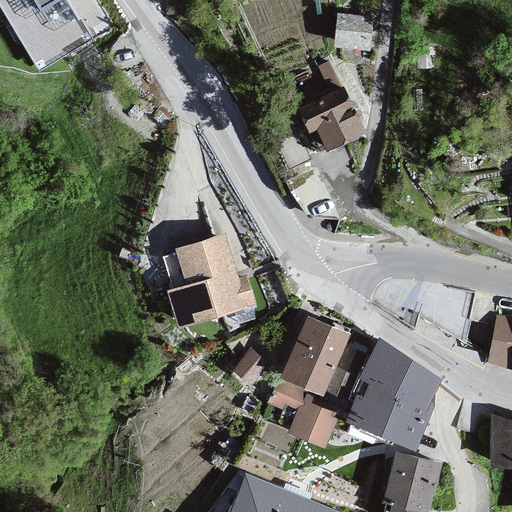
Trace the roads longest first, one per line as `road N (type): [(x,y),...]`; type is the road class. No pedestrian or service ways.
road 1 (tertiary): [(319,282),(135,0)]
road 2 (unclassified): [(424,266),(416,241),(364,204),(388,0)]
road 3 (tertiary): [(319,282),(418,351),(511,397)]
